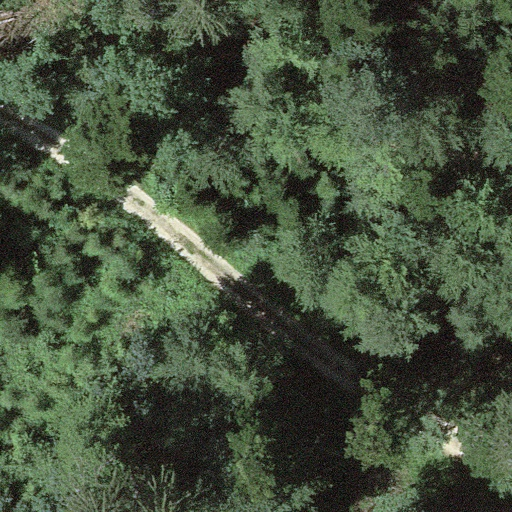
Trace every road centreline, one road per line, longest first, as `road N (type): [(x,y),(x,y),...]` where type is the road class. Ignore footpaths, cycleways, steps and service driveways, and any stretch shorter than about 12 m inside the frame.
road 1 (track): [(0,113),(117,185),(343,380),(511,473)]
road 2 (track): [(331,511),(427,426)]
